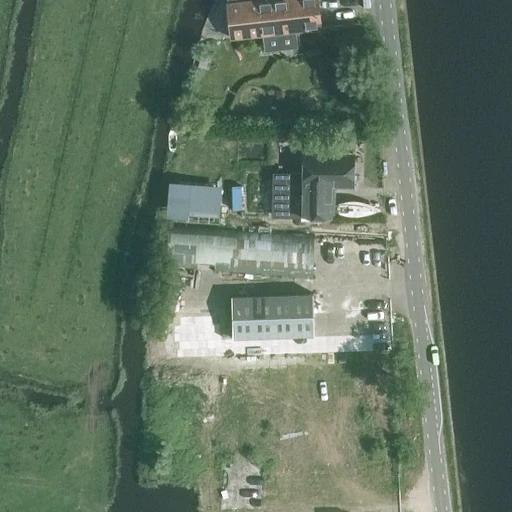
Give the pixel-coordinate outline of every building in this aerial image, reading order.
[(232,38),(322,28),(318,0),(246,0),(227,2),(232,38)] [(273,215),(334,217),(334,186),(353,186),(354,153),(304,152),(304,174),(274,173),(273,215)] [(168,215),(190,216),(190,212),(223,213),(224,182),(170,179),(168,215)] [(314,235),(168,223),(164,270),(312,279),(314,235)] [(178,283),(160,281),(155,322),(172,325),(178,283)] [(314,294),(232,297),(233,338),(316,337),(314,294)] [(298,357),(281,357),(280,344),(238,344),(239,373),(299,372),(298,357)]
